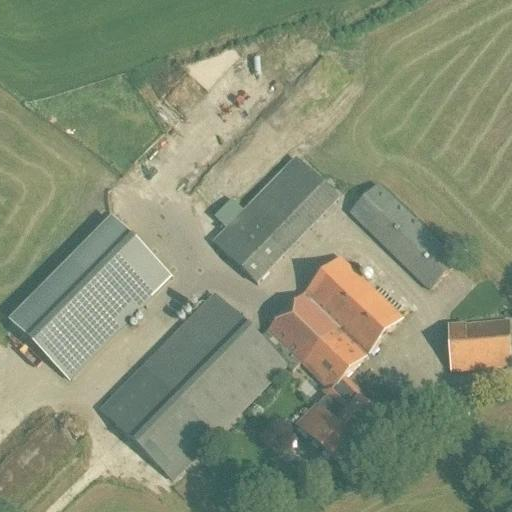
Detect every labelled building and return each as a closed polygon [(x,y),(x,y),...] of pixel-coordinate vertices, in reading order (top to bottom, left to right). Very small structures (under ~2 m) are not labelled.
[(192,113),(204,84),(196,81),(190,96),(179,91),(173,106),(192,113)] [(258,289),(341,203),(295,158),(243,212),(233,202),(215,220),(226,231),(212,245),(258,289)] [(430,294),(459,264),(379,186),(350,217),(430,294)] [(70,385),(174,280),(111,219),(9,323),(70,385)] [(327,400),(317,409),(298,428),(335,464),(353,445),(355,447),(380,422),(361,404),(366,398),(347,379),(404,320),(341,258),(269,333),(261,341),(214,295),(100,412),(174,485),(287,369),(292,375),(301,366),(325,392),(322,395),(327,400)] [(452,374),(511,368),(511,366),(508,321),(448,326),(452,374)] [(68,417),(58,429),(77,444),(87,433),(68,417)]
